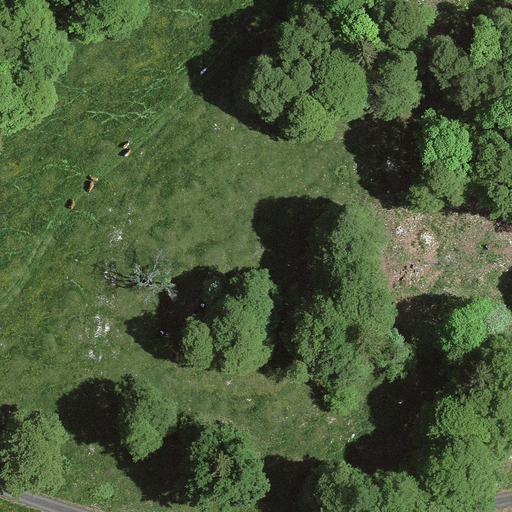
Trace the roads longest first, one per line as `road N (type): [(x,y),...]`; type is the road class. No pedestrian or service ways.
road 1 (track): [(511,498),(453,511),(72,511),(0,487)]
road 2 (track): [(278,0),(171,119),(88,183),(0,303)]
